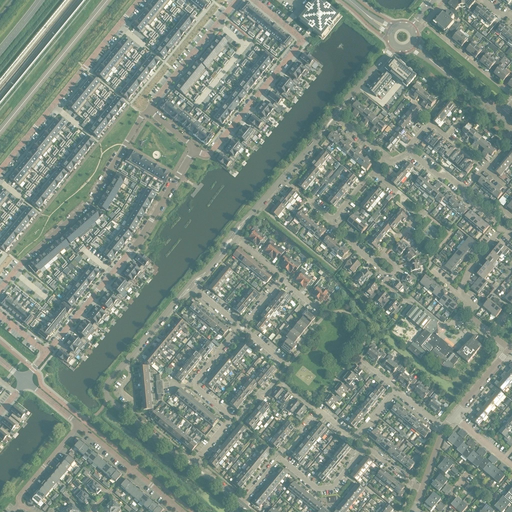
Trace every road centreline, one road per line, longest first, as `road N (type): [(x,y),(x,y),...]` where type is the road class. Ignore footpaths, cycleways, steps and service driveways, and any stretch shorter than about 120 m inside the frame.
road 1 (residential): [(194,146),(138,240),(46,353)]
road 2 (residential): [(190,466),(104,391),(192,285)]
road 3 (residential): [(0,288),(90,202),(148,109)]
road 4 (residential): [(253,0),(302,40),(211,152),(194,146)]
road 5 (residential): [(241,506),(280,459),(317,489),(332,487),(365,446)]
road 6 (secondary): [(107,0),(0,131)]
road 7 (residential): [(234,236),(335,118)]
road 8 (residential): [(148,109),(237,0)]
road 9 (residential): [(139,0),(53,105)]
road 10 (residential): [(511,96),(418,17)]
